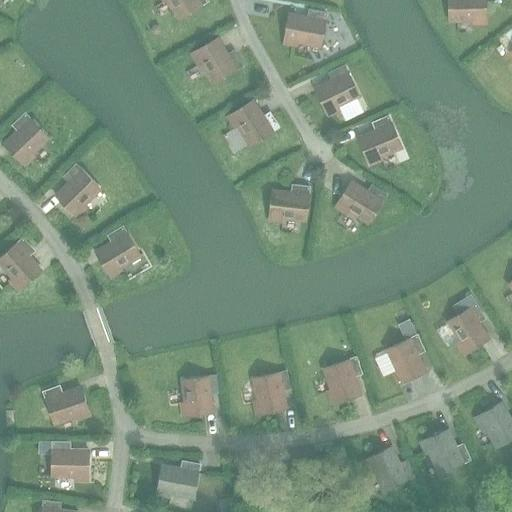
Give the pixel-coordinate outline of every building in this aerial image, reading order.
[(162,0),(164,1),(165,0),(167,0),(179,18),(201,5),(208,0),(207,0),(162,0)] [(239,0),(244,10),(260,4),(258,0),(239,0)] [(471,24),(486,23),(484,0),(448,0),(449,21),(471,20),(471,24)] [(311,18),(289,14),(283,43),(297,46),(298,42),(320,46),(325,20),(324,20),(326,12),(312,10),(311,18)] [(198,65),(201,63),(213,83),(236,69),(235,69),(242,65),(235,53),(228,57),(217,38),(191,53),(198,65)] [(335,78),(315,88),(328,115),(341,109),(339,106),(359,96),(348,72),(347,72),(344,65),(331,71),(335,78)] [(227,116),(235,128),(238,126),(250,145),(272,131),(279,126),(271,115),(264,119),(252,100),(227,116)] [(4,144),(24,166),(35,156),(32,153),(48,138),(30,118),(30,119),(25,113),(14,122),(20,128),(4,144)] [(369,165),(382,159),(381,156),(402,147),(391,123),(388,116),(375,121),(378,128),(358,137),(369,165)] [(76,217),(86,207),(84,204),(100,189),(81,170),(75,164),(66,174),(71,180),(55,195),(76,217)] [(335,206),(347,214),(349,211),(368,223),(382,201),(386,194),(374,186),(370,193),(351,181),(335,206)] [(268,220),(283,222),(283,218),(305,221),(308,194),(309,186),(295,185),(294,193),(272,190),(268,220)] [(114,240),(95,252),(111,277),(123,270),(121,267),(140,255),(126,233),(122,226),(110,233),(114,240)] [(0,263),(12,277),(9,280),(18,290),(41,270),(26,253),(32,248),(23,238),(17,243),(0,257),(0,263)] [(458,314),(447,321),(459,341),(455,343),(463,354),(488,338),(478,323),(476,319),(483,315),(470,295),(453,305),(458,314)] [(406,340),(386,349),(395,369),(392,371),(398,384),(425,371),(416,351),(423,347),(417,335),(410,319),(399,325),(406,340)] [(327,390),(332,404),(360,394),(353,373),(360,370),(356,357),(348,359),(323,368),(331,389),(327,390)] [(257,400),(253,401),(256,414),(286,408),(281,386),(289,385),(286,371),(278,372),(252,378),(257,400)] [(185,402),(181,402),(183,416),(212,412),(209,390),(217,389),(216,375),(208,376),(182,380),(185,402)] [(43,391),(46,398),(45,399),(54,423),(75,416),(77,420),(90,415),(80,386),(59,394),(56,386),(43,391)] [(485,428),(496,447),(511,437),(511,421),(511,422),(500,402),(474,417),(482,430),(485,428)] [(426,454),(429,453),(439,473),(463,463),(470,459),(464,446),(457,450),(448,429),(420,441),(426,454)] [(51,476),(74,476),(74,480),(88,480),(88,450),(66,450),(66,442),(52,441),(52,449),(51,476)] [(370,473),(373,471),(383,491),(407,479),(414,476),(408,463),(400,467),(390,446),(363,460),(370,473)] [(184,469),(162,465),(156,495),(170,497),(171,493),(193,497),(198,471),(199,464),(185,461),(184,469)] [(42,508),(41,511),(74,511),(56,510),(57,502),(43,500),(42,508)]
